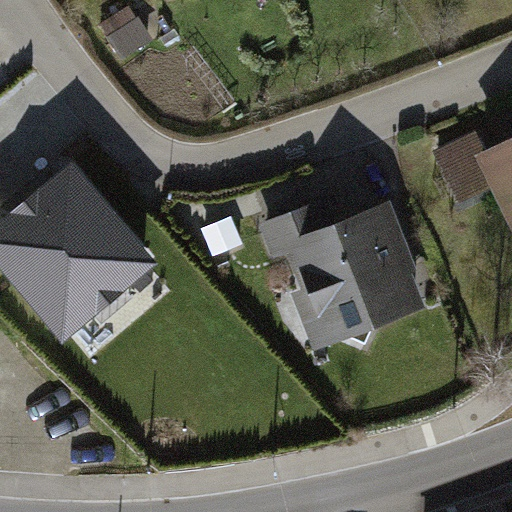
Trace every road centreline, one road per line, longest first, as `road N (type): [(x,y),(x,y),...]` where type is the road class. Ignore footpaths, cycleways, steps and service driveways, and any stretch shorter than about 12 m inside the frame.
road 1 (residential): [(19,0),(142,150),(209,170),(392,111),(511,61)]
road 2 (unclassified): [(511,453),(274,511)]
